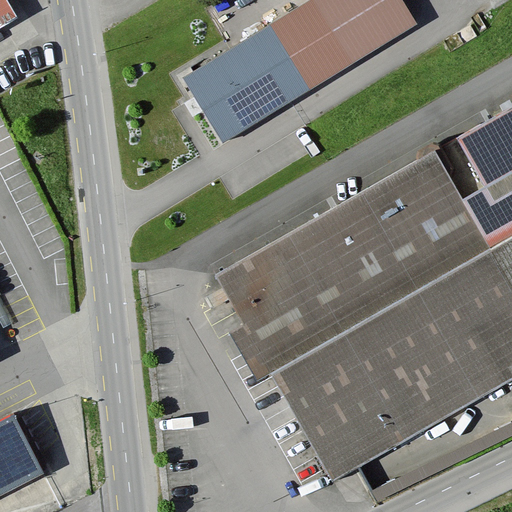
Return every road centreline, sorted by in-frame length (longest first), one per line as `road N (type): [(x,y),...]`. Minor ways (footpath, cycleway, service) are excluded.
road 1 (tertiary): [(131,511),(71,0)]
road 2 (unknown): [(207,168),(175,73),(202,45),(278,0)]
road 3 (tertiary): [(404,511),(511,459)]
